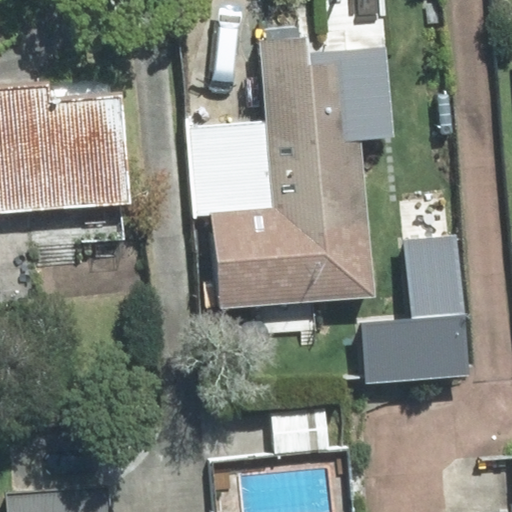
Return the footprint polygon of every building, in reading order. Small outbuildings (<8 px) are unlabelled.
[(212,304),(369,290),(350,52),(303,57),(300,32),(256,35),(263,117),(183,123),(191,215),(205,214),(212,304)] [(0,207),(119,197),(110,89),(105,89),(103,73),(0,81),(0,207)] [(269,448),(324,444),(320,404),(265,408),(269,448)] [(265,461),(259,410),(198,418),(204,468),(265,461)] [(105,511),(104,481),(1,488),(2,511),(105,511)] [(511,511),(511,500),(422,509),(422,511),(511,511)]
